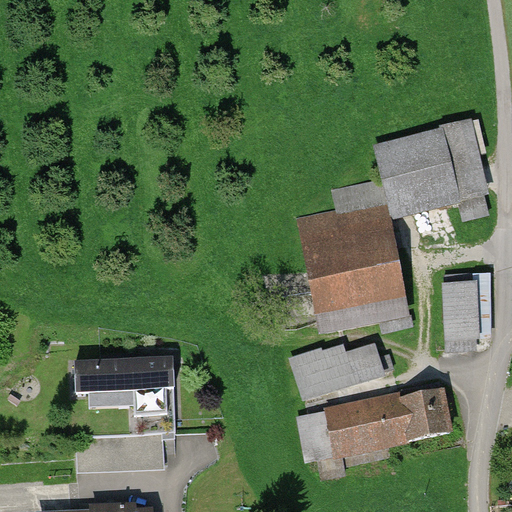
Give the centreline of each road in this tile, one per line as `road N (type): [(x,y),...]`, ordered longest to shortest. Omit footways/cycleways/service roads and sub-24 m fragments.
road 1 (residential): [(480,511),(480,460),(505,340),(506,248)]
road 2 (track): [(495,0),(505,75),(506,248)]
road 3 (residential): [(171,511),(165,489),(0,501)]
